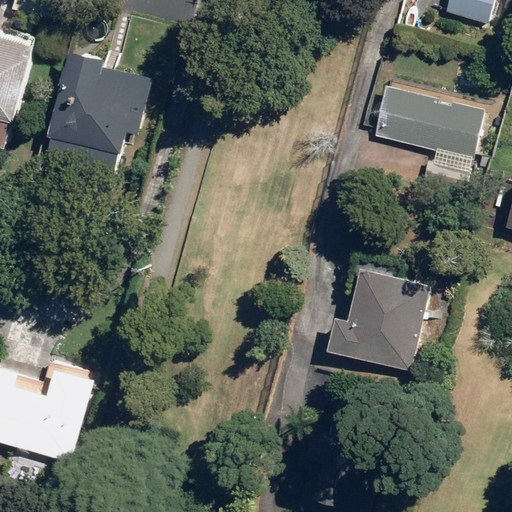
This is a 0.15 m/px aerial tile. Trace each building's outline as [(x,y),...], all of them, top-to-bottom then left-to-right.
[(56,0),(13,0),(11,11),(52,19),(56,0)] [(488,0),(443,0),(441,6),(482,19),(488,0)] [(0,146),(6,148),(37,40),(1,30),(2,27),(0,26),(0,146)] [(138,130),(152,74),(106,62),(108,55),(75,47),(45,160),(111,177),(125,126),(138,130)] [(485,103),(387,79),(374,131),(472,155),(485,103)] [(511,189),(500,234),(511,237),(511,189)] [(443,283),(374,265),(360,317),(347,314),(337,349),(419,371),(443,283)] [(0,440),(70,461),(95,377),(58,366),(50,394),(18,384),(23,368),(0,361),(0,440)] [(373,511),(392,442),(314,421),(303,463),(312,466),(301,505),(328,511),(373,511)]
